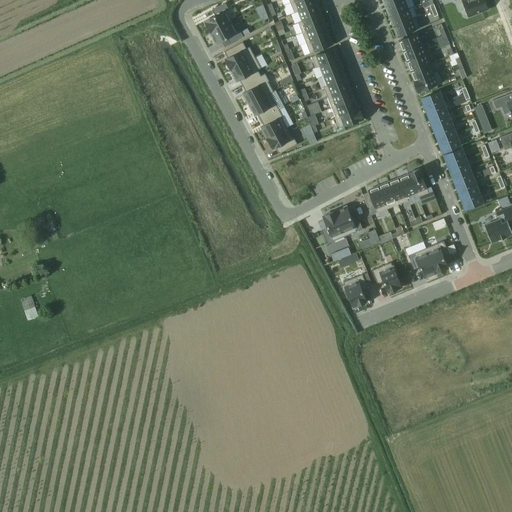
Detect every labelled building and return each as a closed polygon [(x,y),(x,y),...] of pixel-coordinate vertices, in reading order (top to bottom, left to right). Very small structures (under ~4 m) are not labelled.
[(315,0),(296,0),(290,3),(294,13),(298,12),(298,11),(317,4),(315,0)] [(404,0),(400,0),(385,6),(389,16),(408,9),(404,0)] [(463,0),(464,0),(462,1),(468,17),(488,9),(484,0),(463,0)] [(216,17),(205,23),(211,34),(231,23),(225,13),(229,11),(226,4),(213,11),(216,17)] [(265,11),(263,4),(257,8),(260,14),(265,11)] [(298,12),(302,21),(321,14),(317,4),(298,11),(298,12)] [(408,9),(389,16),(393,26),(412,19),(411,19),(408,9)] [(302,21),(298,22),(302,33),(325,24),(321,14),(302,21)] [(412,19),(393,26),(397,37),(420,28),(415,17),(411,19),(412,19)] [(275,20),(276,29),(283,28),(282,19),(275,20)] [(231,23),(211,34),(217,45),(228,39),(231,45),(244,38),(240,32),(236,34),(231,23)] [(325,24),(302,33),(306,43),(329,34),(325,24)] [(403,51),(421,44),(417,33),(398,41),(401,48),(402,51),(403,51)] [(329,34),(306,43),(310,53),(333,44),(329,34)] [(226,57),(223,59),(226,64),(227,63),(231,71),(251,60),(246,51),(247,50),(243,42),(224,53),(226,57)] [(407,61),(425,54),(421,44),(403,51),(403,52),(404,55),(407,61)] [(334,48),(311,57),(316,68),(320,66),(319,66),(338,59),(334,48)] [(410,71),(429,64),(425,54),(407,61),(409,68),(410,71)] [(342,69),(338,59),(319,66),(320,66),(323,76),(342,69)] [(231,71),(230,71),(230,73),(231,73),(236,83),(239,82),(242,87),(261,77),(257,69),(256,70),(251,60),(231,71)] [(433,74),(433,73),(429,64),(410,71),(411,72),(412,75),(414,81),(433,74)] [(323,76),(327,86),(346,79),(342,69),(323,76)] [(441,83),(437,72),(433,73),(433,74),(414,81),(413,81),(414,82),(415,85),(418,93),(422,91),(422,90),(441,83)] [(245,92),(242,94),(248,105),(269,94),(264,85),(265,84),(261,77),(242,87),(245,92)] [(327,86),(323,87),(327,98),(350,89),(346,79),(327,86)] [(350,89),(327,98),(331,108),(354,99),(350,89)] [(443,102),(439,91),(421,98),(425,109),(443,102)] [(269,94),(248,105),(254,117),(257,116),(260,121),(279,111),(275,103),(274,104),(269,94)] [(511,118),(511,100),(506,103),(503,96),(489,102),(492,111),(497,109),(500,116),(506,114),(509,120),(511,118)] [(354,99),(331,108),(335,118),(358,109),(358,108),(354,99)] [(447,113),(443,102),(425,109),(429,120),(447,113)] [(481,105),(475,108),(479,120),(486,117),(481,105)] [(358,109),(335,118),(339,128),(359,121),(363,120),(359,108),(358,108),(358,109)] [(263,126),(260,128),(266,138),(265,138),(266,140),(267,139),(287,128),(282,119),(283,118),(279,111),(260,121),(263,126)] [(452,124),(447,113),(429,120),(434,131),(452,124)] [(456,134),(452,124),(434,131),(438,141),(456,134)] [(287,128),(267,139),(271,147),(270,147),(273,152),(276,150),(278,155),(298,145),(293,137),(292,138),(287,128)] [(511,132),(500,138),(505,150),(511,147),(511,149),(511,132)] [(460,145),(456,134),(438,141),(442,152),(460,145)] [(466,159),(461,148),(443,155),(448,166),(466,159)] [(331,159),(316,166),(321,177),(336,170),(331,159)] [(470,170),(466,159),(448,166),(452,177),(470,170)] [(316,168),(311,171),(314,177),(320,175),(316,168)] [(408,173),(408,174),(409,174),(416,193),(427,189),(420,173),(421,173),(420,169),(408,173)] [(474,180),(470,170),(452,177),(456,187),(474,180)] [(300,177),(305,186),(315,181),(309,172),(300,177)] [(416,193),(409,174),(408,174),(399,178),(406,197),(416,193)] [(399,178),(389,182),(396,201),(406,197),(399,178)] [(478,191),(474,180),(456,187),(460,198),(478,191)] [(389,182),(379,186),(386,205),(396,201),(389,182)] [(379,186),(368,190),(376,209),(386,205),(379,186)] [(483,202),(478,191),(460,198),(465,209),(483,202)] [(498,220),(484,226),(491,243),(498,240),(499,241),(505,238),(505,237),(511,234),(511,232),(509,225),(511,223),(511,206),(496,213),(498,220)] [(467,221),(486,215),(484,209),(465,215),(467,221)] [(350,210),(339,215),(347,235),(358,231),(360,235),(367,232),(361,218),(355,221),(350,210)] [(332,230),(325,233),(331,247),(338,244),(336,239),(347,235),(339,215),(327,219),(332,230)] [(37,227),(40,235),(55,230),(52,222),(37,227)] [(380,242),(375,230),(368,233),(370,238),(373,245),(380,242)] [(433,247),(422,251),(431,272),(442,267),(438,256),(444,253),(438,239),(432,242),(433,247)] [(410,251),(403,254),(409,268),(415,265),(419,276),(431,272),(422,251),(412,256),(410,251)] [(340,259),(337,252),(331,255),(334,262),(340,259)] [(356,253),(350,256),(353,263),(359,260),(356,253)] [(373,266),(366,269),(372,282),(378,280),(383,291),(396,286),(387,265),(375,270),(373,266)] [(341,288),(339,289),(342,296),(344,296),(348,305),(361,300),(357,289),(363,286),(357,272),(350,275),(352,280),(340,285),(341,288)] [(20,299),(28,320),(38,316),(31,296),(20,299)]
